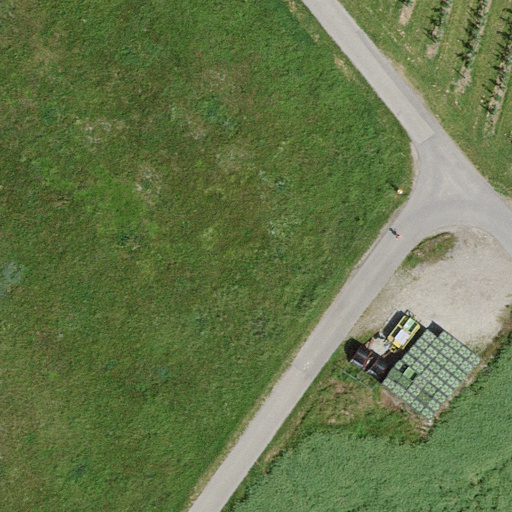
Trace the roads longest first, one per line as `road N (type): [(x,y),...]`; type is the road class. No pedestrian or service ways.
road 1 (track): [(463,170),(381,259),(205,511)]
road 2 (track): [(511,232),(325,0)]
